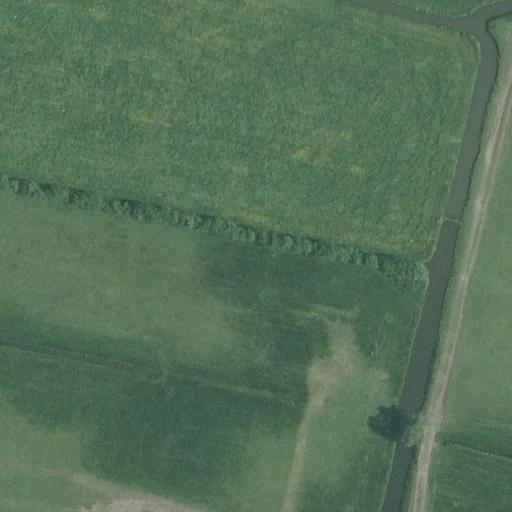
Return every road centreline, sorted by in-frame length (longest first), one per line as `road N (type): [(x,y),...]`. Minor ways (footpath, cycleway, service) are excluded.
road 1 (track): [(406,511),(511,36)]
road 2 (track): [(0,497),(48,511),(125,505),(151,511)]
